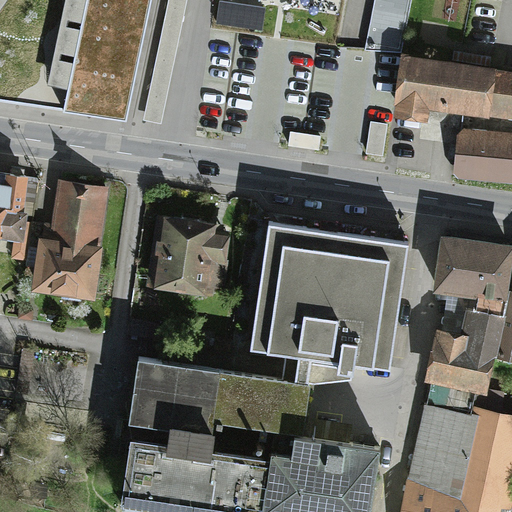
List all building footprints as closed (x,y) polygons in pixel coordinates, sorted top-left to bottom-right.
[(0,0),(0,98),(128,117),(152,0),(0,0)] [(168,0),(143,120),(161,122),(186,0),(168,0)] [(206,0),(187,0),(182,28),(200,32),(206,0)] [(380,0),(370,49),(400,51),(410,0),(380,0)] [(258,8),(218,1),(215,21),(254,27),(258,8)] [(236,63),(259,67),(262,45),(240,41),(236,63)] [(511,72),(407,57),(401,97),(402,98),(400,111),(423,114),(424,101),(511,113),(511,72)] [(389,121),(375,118),(370,150),(385,152),(389,121)] [(323,135),(294,131),(292,144),(322,148),(323,135)] [(511,176),(511,138),(462,134),(458,171),(511,176)] [(0,232),(6,233),(8,221),(19,222),(19,225),(21,225),(21,223),(22,223),(24,212),(19,212),(21,199),(35,201),(38,178),(25,176),(25,175),(10,172),(10,174),(0,172),(0,232)] [(91,292),(106,187),(61,180),(55,225),(32,222),(28,247),(42,249),(37,285),(91,292)] [(162,284),(171,286),(175,281),(209,286),(209,284),(222,286),(226,259),(221,258),(225,233),(217,232),(218,230),(196,226),(196,229),(182,227),(182,224),(161,221),(153,278),(159,279),(162,284)] [(353,361),(389,366),(408,241),(269,222),(250,345),(286,351),(284,359),(299,361),(309,353),(339,357),(338,367),(352,369),(353,361)] [(441,332),(425,403),(471,413),(476,389),(477,385),(485,387),(493,354),(496,354),(509,295),(503,294),(510,247),(499,246),(499,244),(444,236),(437,284),(437,287),(477,292),(474,307),(468,306),(462,336),(441,332)] [(511,357),(511,294),(509,295),(496,354),(511,357)] [(133,319),(131,334),(158,338),(160,323),(133,319)] [(217,338),(215,347),(228,349),(230,340),(217,338)] [(302,434),(309,381),(162,360),(162,359),(139,356),(130,418),(124,417),(121,439),(134,441),(125,498),(220,511),(263,511),(264,509),(285,511),(369,511),(379,446),(302,434)] [(497,511),(511,446),(511,416),(478,410),(478,414),(471,413),(425,403),(401,511),(497,511)]
